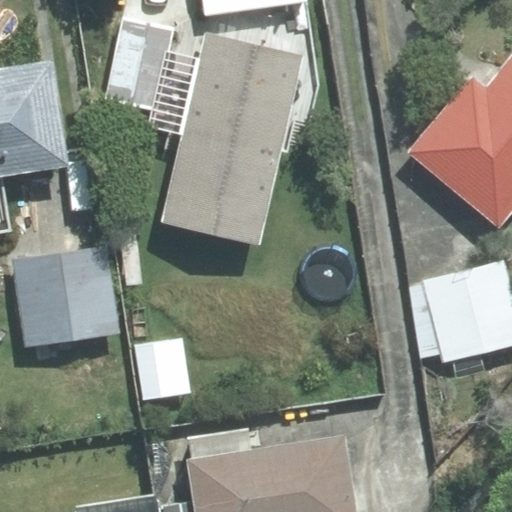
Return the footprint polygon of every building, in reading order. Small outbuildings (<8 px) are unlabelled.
[(156,111),(174,28),(122,17),(104,100),(156,111)] [(263,246),(306,57),(206,35),(163,222),(263,246)] [(507,228),(511,222),(511,60),(492,86),(479,75),(415,151),(507,228)] [(0,181),(71,172),(55,63),(0,71),(0,181)] [(27,345),(124,331),(110,243),(13,258),(27,345)] [(511,278),(507,261),(425,282),(445,365),(511,348),(511,278)] [(258,452),(256,434),(194,442),(198,461),(194,461),(201,511),(362,511),(352,439),(258,452)] [(0,462),(0,491),(27,487),(22,459),(0,462)]
